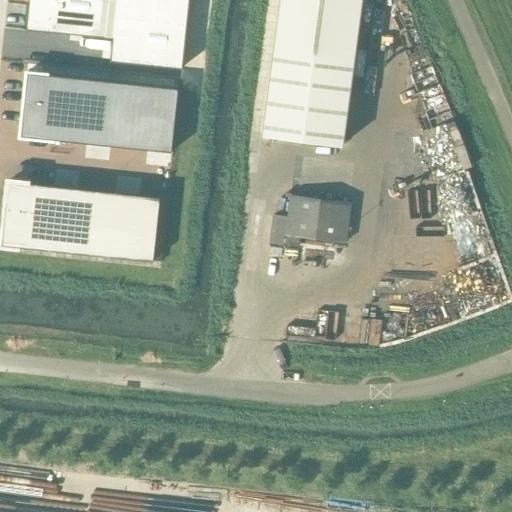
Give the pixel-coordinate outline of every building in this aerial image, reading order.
[(29,0),(26,29),(112,38),(110,61),(182,68),(188,0),(29,0)] [(279,0),(262,134),(342,145),(361,0),(279,0)] [(27,72),(20,136),(171,152),(178,88),(103,80),(27,72)] [(300,236),(345,242),(356,163),(296,155),(288,217),(274,216),(270,243),(298,246),(300,236)] [(8,181),(2,245),(153,261),(160,197),(8,181)]
